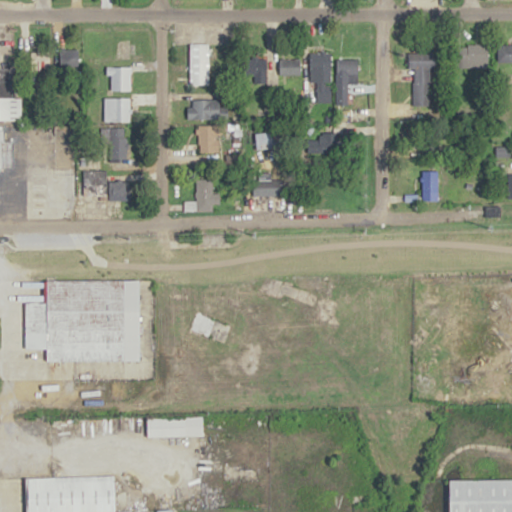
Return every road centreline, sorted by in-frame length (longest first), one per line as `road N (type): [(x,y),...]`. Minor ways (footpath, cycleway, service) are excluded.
road 1 (residential): [(0,13),(511,12)]
road 2 (residential): [(0,227),(379,216),(378,177)]
road 3 (residential): [(161,222),(158,0)]
road 4 (residential): [(381,0),(378,177)]
